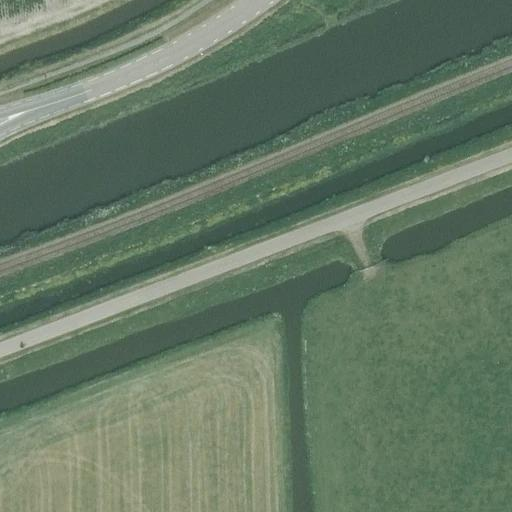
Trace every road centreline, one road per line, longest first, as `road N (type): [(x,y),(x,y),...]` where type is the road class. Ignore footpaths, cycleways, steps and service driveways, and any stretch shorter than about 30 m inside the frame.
road 1 (unclassified): [(0,350),(511,154)]
road 2 (tertiary): [(49,105),(176,51),(256,0)]
